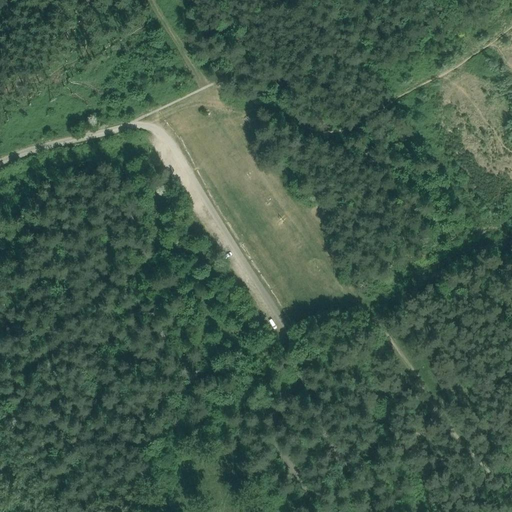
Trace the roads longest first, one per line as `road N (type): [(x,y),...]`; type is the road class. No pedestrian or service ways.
road 1 (unclassified): [(0,162),(139,124),(158,132),(287,330),(298,367)]
road 2 (track): [(230,114),(272,109),(321,137),(341,136),(479,51)]
road 3 (track): [(364,309),(209,95)]
road 4 (track): [(495,483),(364,309)]
road 5 (unclassified): [(298,367),(274,430),(314,511)]
road 6 (unclassified): [(366,511),(304,382)]
